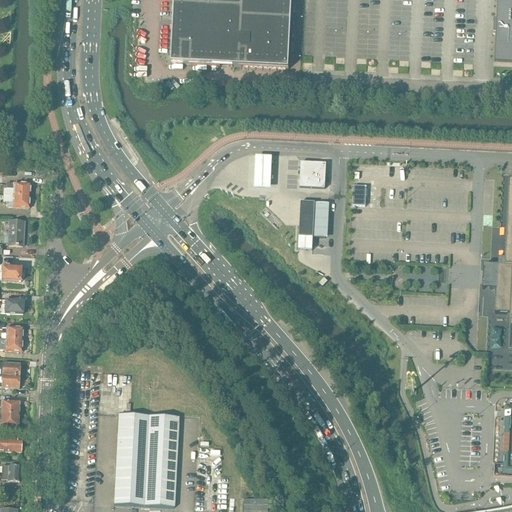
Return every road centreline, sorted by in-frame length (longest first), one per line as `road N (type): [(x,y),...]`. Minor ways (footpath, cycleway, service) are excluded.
road 1 (secondary): [(377,511),(338,411),(168,214)]
road 2 (secondary): [(155,234),(309,406),(335,450),(355,511)]
road 3 (secondary): [(72,0),(69,76),(79,126),(100,168),(147,225)]
road 4 (secondary): [(168,214),(129,172),(96,113),(95,0)]
road 5 (unclassified): [(40,511),(48,359),(56,329),(86,287)]
road 6 (unclassified): [(277,82),(160,77),(143,66),(145,0)]
road 7 (unclassified): [(341,153),(235,152),(168,214)]
